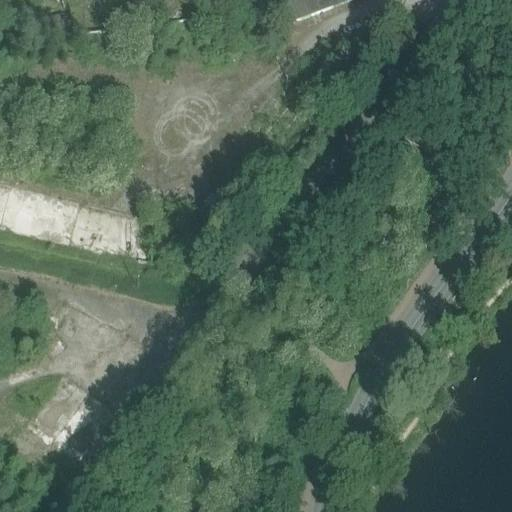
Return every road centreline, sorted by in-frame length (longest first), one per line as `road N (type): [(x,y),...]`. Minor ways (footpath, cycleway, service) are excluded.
road 1 (residential): [(463,0),(268,233),(236,290)]
road 2 (tertiary): [(511,199),(375,380),(340,451),(323,511)]
